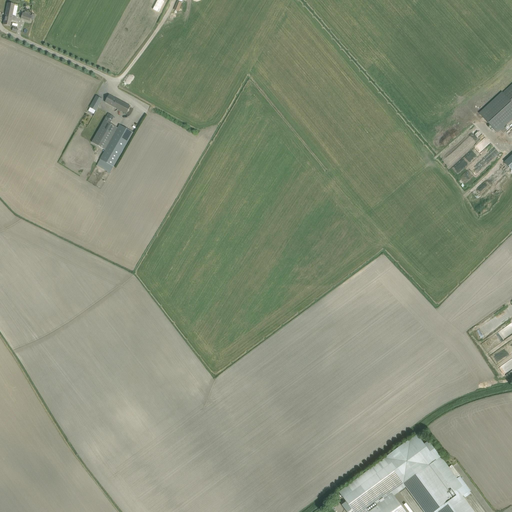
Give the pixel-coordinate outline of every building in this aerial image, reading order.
[(161,0),(157,0),(153,9),(158,12),(164,1),(161,0)] [(15,21),(16,17),(12,16),(14,4),(7,3),(3,25),(10,26),(11,20),(15,21)] [(29,15),(30,13),(25,11),(24,13),(22,13),(21,19),(29,22),(31,16),(29,15)] [(503,93),(479,114),(497,133),(500,129),(504,133),(507,130),(503,126),(511,118),(511,84),(503,93)] [(127,114),(128,111),(130,107),(109,95),(105,102),(127,114)] [(97,96),(90,107),(96,111),(102,99),(97,96)] [(110,124),(112,120),(106,117),(98,132),(92,142),(105,150),(100,160),(113,167),(115,168),(116,166),(115,165),(123,150),(133,132),(120,125),(118,128),(110,124)] [(458,171),(465,164),(462,161),(455,168),(458,171)] [(429,441),(424,445),(417,435),(339,492),(347,502),(342,505),(346,511),(405,511),(394,496),(406,488),(423,511),(474,511),(463,496),(465,499),(471,494),(469,491),(470,490),(460,477),(457,479),(441,457),(441,458),(429,441)]
